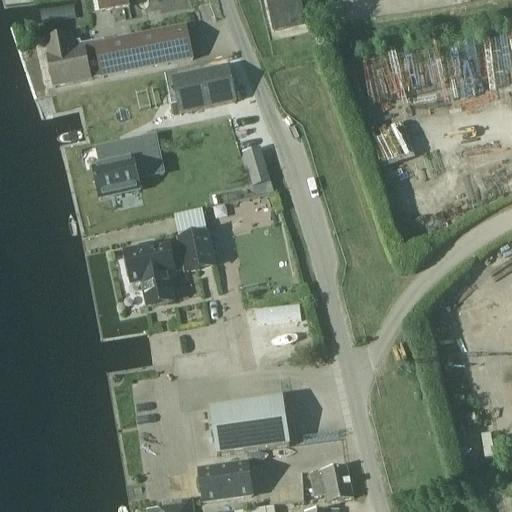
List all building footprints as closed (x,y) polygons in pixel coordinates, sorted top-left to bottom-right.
[(98,0),(101,13),(130,9),(128,0),(98,0)] [(274,31),(305,25),(300,0),(270,0),(268,0),(274,31)] [(55,89),(75,85),(194,62),(187,28),(105,44),(104,42),(81,46),(81,43),(73,44),(71,37),(46,43),(55,89)] [(181,114),(236,103),(229,68),(173,79),(181,114)] [(138,180),(146,179),(142,161),(94,170),(99,198),(140,190),(138,180)] [(127,259),(124,260),(129,281),(131,280),(132,285),(142,283),(148,308),(173,303),(168,278),(175,277),(174,274),(186,272),(187,274),(214,268),(203,214),(175,220),(184,260),(172,263),(168,244),(126,253),(127,259)] [(301,306),(285,308),(286,316),(302,315),(301,306)] [(218,458),(290,448),(283,401),(211,410),(218,458)] [(251,498),(247,466),(199,472),(203,504),(251,498)] [(328,504),(353,499),(347,469),(311,476),(316,498),(327,496),(328,504)] [(164,511),(162,511),(193,511),(192,501),(163,505),(164,511)]
